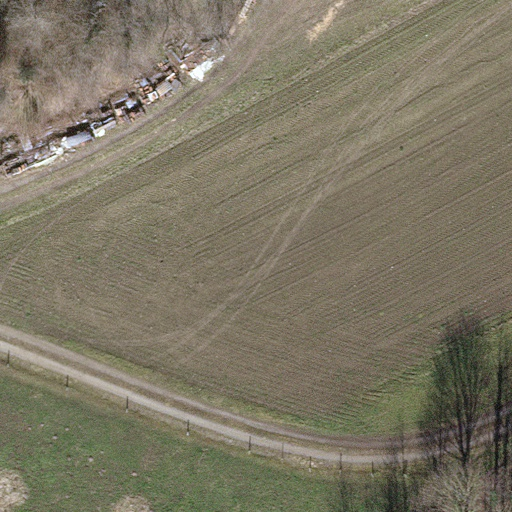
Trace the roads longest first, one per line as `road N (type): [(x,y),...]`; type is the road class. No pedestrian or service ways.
road 1 (track): [(0,342),(216,421),(360,457),(479,440),(511,423)]
road 2 (track): [(0,197),(100,161),(216,86)]
